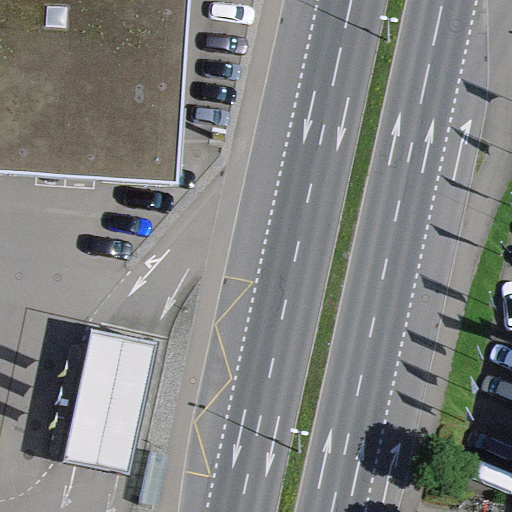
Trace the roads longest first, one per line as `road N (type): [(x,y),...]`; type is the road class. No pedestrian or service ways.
road 1 (primary): [(354,0),(241,511)]
road 2 (primary): [(331,511),(442,0)]
road 3 (unknown): [(413,135),(511,17)]
